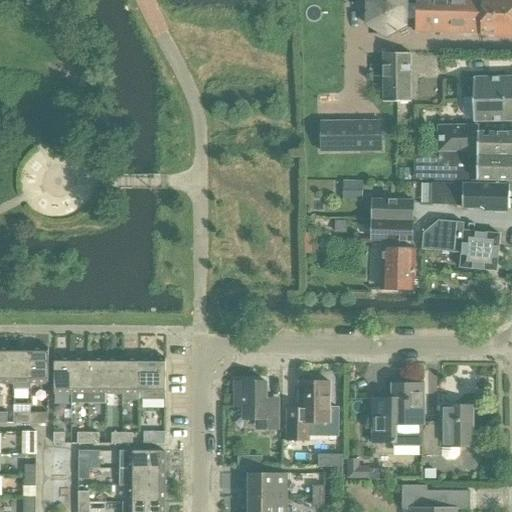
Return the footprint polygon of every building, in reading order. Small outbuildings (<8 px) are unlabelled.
[(367,0),(365,1),(364,27),(386,39),(407,28),(407,23),(415,23),(415,32),(447,33),(482,34),(511,35),(511,14),(511,0),(415,0),(416,9),(408,9),(408,3),(403,0),(367,0)] [(411,53),(383,53),(384,102),(411,101),(411,53)] [(511,78),(475,79),(475,122),(511,121),(511,78)] [(380,122),(320,123),(321,153),(381,152),(380,122)] [(439,158),(415,158),(415,180),(415,181),(416,181),(469,182),(470,153),(478,153),(477,182),(511,182),(511,134),(478,133),(478,127),(438,128),(439,158)] [(431,184),(431,206),(455,206),(463,209),(481,210),(481,207),(487,207),(487,212),(510,213),(510,190),(511,189),(511,182),(477,182),(472,182),(472,185),(463,184),(431,184)] [(372,200),(371,220),(386,221),(386,222),(415,222),(415,221),(415,201),(386,201),(372,200)] [(371,220),(370,242),(414,243),(415,222),(386,222),(386,221),(371,220)] [(424,233),(423,249),(447,251),(462,253),(460,267),(497,271),(501,234),(464,231),(465,223),(440,220),(424,233)] [(382,278),(382,288),(414,289),(415,279),(416,249),(383,247),(382,278)] [(0,383),(14,384),(14,348),(0,348),(0,383)] [(31,384),(31,348),(14,348),(14,384),(14,391),(31,391),(31,384)] [(31,348),(31,384),(48,384),(48,348),(31,348)] [(72,358),(54,358),(54,394),(72,394),(72,358)] [(89,358),(72,358),(72,394),(72,404),(89,404),(89,358)] [(106,358),(89,358),(89,404),(105,404),(105,394),(106,394),(106,358)] [(123,358),(106,358),(106,394),(122,394),(123,358)] [(122,394),(122,402),(140,402),(140,400),(140,359),(123,358),(122,394)] [(165,359),(140,359),(140,400),(165,400),(165,359)] [(266,406),(266,383),(235,382),(235,408),(243,408),(243,420),(261,420),(261,430),(278,430),(278,406),(266,406)] [(299,410),(287,410),(287,441),(309,441),(309,437),(338,437),(338,420),(338,409),(330,409),(330,383),(299,383),(299,410)] [(393,399),(374,399),(374,412),(374,442),(394,442),(396,442),(399,446),(418,447),(423,442),(424,422),(425,422),(425,385),(393,385),(393,399)] [(425,422),(424,422),(423,442),(423,456),(443,456),(448,460),(456,460),(460,456),(460,448),(474,448),(474,407),(442,407),(442,422),(425,422)] [(31,424),(31,414),(14,413),(14,424),(31,424)] [(48,424),(48,414),(31,414),(31,424),(48,424)] [(144,445),(165,445),(165,433),(144,433),(144,445)] [(65,445),(65,434),(54,434),(54,445),(65,445)] [(88,445),(88,434),(78,434),(78,445),(88,445)] [(99,445),(99,434),(88,434),(88,445),(99,445)] [(122,445),(122,434),(112,434),(112,445),(122,445)] [(133,445),(133,434),(122,434),(122,445),(133,445)] [(165,470),(165,452),(120,452),(120,469),(165,470)] [(89,469),(89,458),(79,458),(79,469),(89,469)] [(347,460),(347,480),(370,480),(370,467),(359,467),(359,460),(347,460)] [(36,477),(36,466),(25,466),(25,477),(36,477)] [(89,480),(89,469),(79,469),(79,479),(89,480)] [(165,486),(165,470),(120,469),(120,486),(129,486),(165,486)] [(287,497),(287,474),(249,474),(249,496),(287,497)] [(36,487),(36,477),(25,477),(25,487),(36,487)] [(470,491),(427,491),(427,485),(402,485),(402,510),(410,510),(409,511),(458,511),(458,510),(470,510),(470,491)] [(165,503),(165,486),(129,486),(129,503),(165,503)] [(325,497),(325,486),(313,486),(313,497),(325,497)] [(89,503),(89,492),(79,492),(79,503),(89,503)] [(286,511),(287,497),(249,496),(248,511),(286,511)] [(325,507),(325,497),(313,497),(313,507),(325,507)] [(35,511),(35,498),(24,498),(23,511),(35,511)] [(89,511),(89,503),(79,503),(78,511),(89,511)] [(129,503),(123,503),(122,511),(164,511),(165,503),(129,503)]
